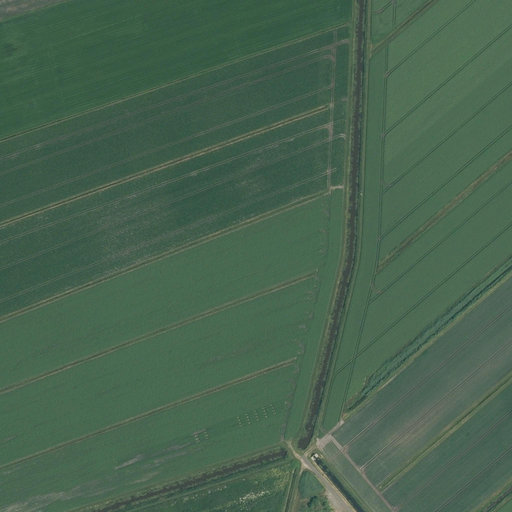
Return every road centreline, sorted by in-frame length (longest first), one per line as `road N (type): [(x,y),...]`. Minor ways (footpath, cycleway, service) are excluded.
road 1 (track): [(370,0),(356,265),(315,443),(299,456)]
road 2 (track): [(128,511),(299,456)]
